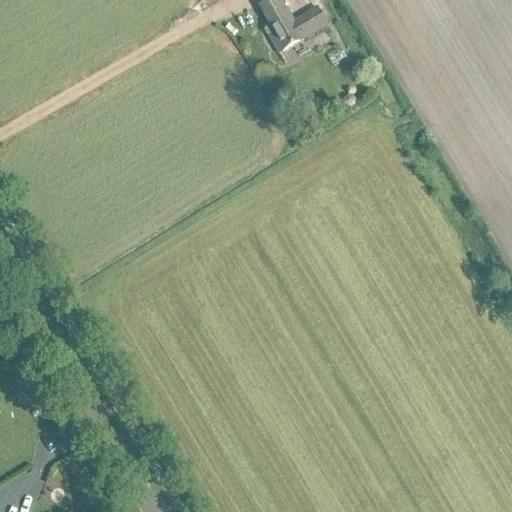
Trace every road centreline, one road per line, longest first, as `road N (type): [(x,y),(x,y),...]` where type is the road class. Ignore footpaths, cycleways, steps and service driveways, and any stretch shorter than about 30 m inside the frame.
road 1 (tertiary): [(147,511),(0,262)]
road 2 (track): [(0,137),(240,0)]
